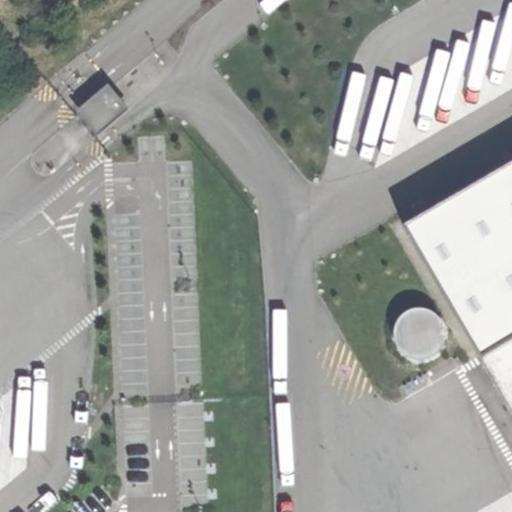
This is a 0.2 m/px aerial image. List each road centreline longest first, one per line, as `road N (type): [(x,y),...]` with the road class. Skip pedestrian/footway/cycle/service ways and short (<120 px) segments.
road 1 (unknown): [(139,172),(150,211),(161,511)]
road 2 (unknown): [(351,204),(351,101),(367,72),(474,0)]
road 3 (unknown): [(165,99),(271,0)]
